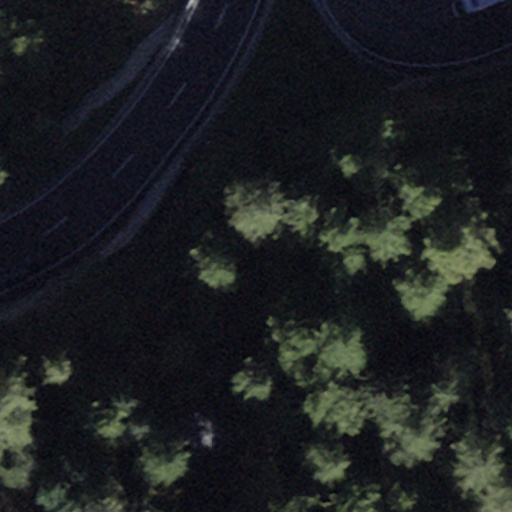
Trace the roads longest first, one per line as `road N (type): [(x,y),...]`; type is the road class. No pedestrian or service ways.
road 1 (primary): [(0,258),(108,184),(188,78),(227,0)]
road 2 (primary): [(393,0),(431,20),(491,13),(511,0)]
